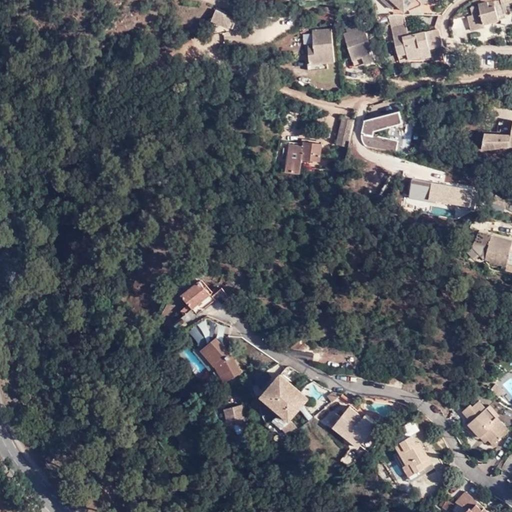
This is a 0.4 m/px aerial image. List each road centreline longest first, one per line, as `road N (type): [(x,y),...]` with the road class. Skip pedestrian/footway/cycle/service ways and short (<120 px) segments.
road 1 (residential): [(172,51),(196,50),(349,106),(431,80),(511,73)]
road 2 (residential): [(511,497),(479,477),(440,416),(423,405),(338,383),(241,326)]
